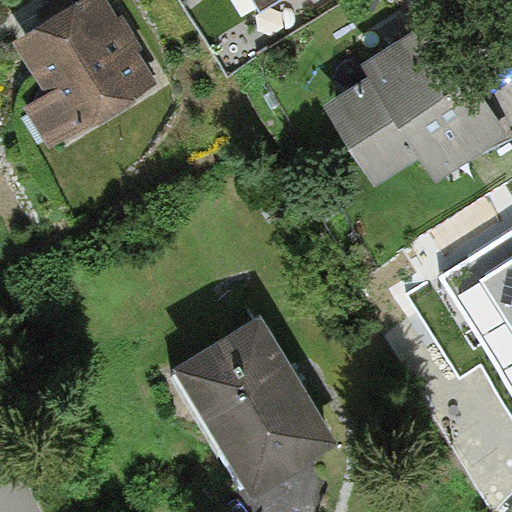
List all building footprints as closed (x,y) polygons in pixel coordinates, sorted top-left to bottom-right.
[(103,0),(84,0),(14,41),(47,96),(25,109),(49,151),(156,88),(103,0)] [(246,0),(254,12),(275,0),(246,0)] [(501,132),(424,13),(355,58),(365,72),(325,99),(374,175),(417,147),(435,175),(501,132)] [(499,399),(511,390),(511,233),(428,288),(499,399)] [(255,313),(175,356),(242,481),(322,438),(255,313)]
